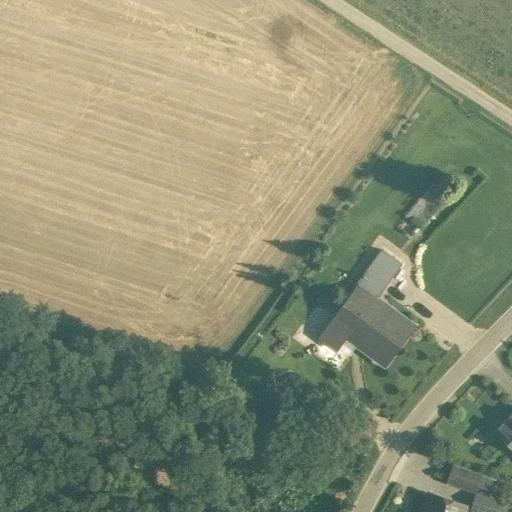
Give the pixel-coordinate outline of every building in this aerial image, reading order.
[(433,184),(408,215),(421,226),(447,195),(433,184)] [(383,249),(356,285),(376,299),(402,263),(383,249)] [(376,299),(356,285),(319,335),(338,349),(347,336),(385,364),(413,326),(376,299)] [(310,381),(299,397),(316,409),(319,404),(318,403),(326,392),(310,381)] [(347,407),(326,392),(318,403),(319,404),(339,418),(347,407)] [(356,413),(347,407),(339,418),(348,425),(356,413)] [(511,414),(495,432),(511,448),(511,414)] [(462,511),(465,506),(429,493),(428,494),(429,494),(422,511),(462,511)] [(505,511),(508,505),(476,494),(471,509),(479,511),(505,511)]
